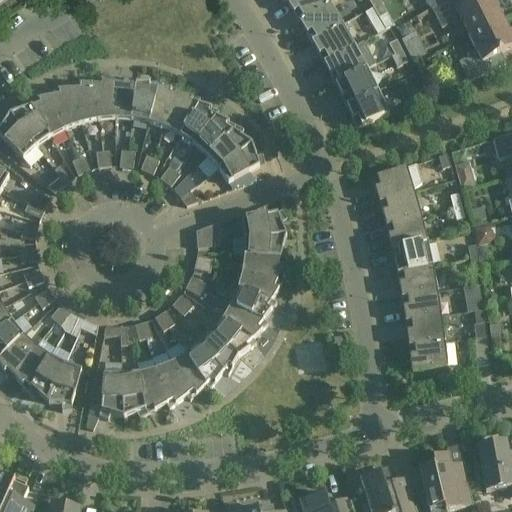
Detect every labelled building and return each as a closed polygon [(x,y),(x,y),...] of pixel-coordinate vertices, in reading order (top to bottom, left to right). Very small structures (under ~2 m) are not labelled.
[(305,23),(330,7),(325,0),(294,0),(291,2),(287,5),(294,16),(293,16),(300,26),(305,23)] [(382,7),(377,0),(367,0),(374,12),(382,7)] [(422,0),(432,13),(432,12),(453,0),(422,0)] [(461,0),(453,0),(432,12),(442,32),(452,27),(455,32),(463,27),(470,40),(503,22),(491,0),(483,0),(466,9),(461,0)] [(25,17),(24,6),(3,6),(3,17),(25,17)] [(317,44),(343,28),(330,7),(305,23),(300,26),(307,37),(306,37),(312,47),(313,47),(317,44)] [(388,17),(382,7),(374,12),(380,22),(388,17)] [(470,61),(460,66),(469,85),(498,73),(492,61),(511,50),(511,40),(503,22),(470,40),(476,52),(467,57),(470,61)] [(343,28),(317,44),(313,47),(320,58),(319,58),(324,68),(325,68),(356,51),(343,28)] [(434,52),(447,46),(440,32),(428,38),(434,52)] [(403,55),(398,44),(390,48),(395,59),(403,55)] [(365,46),(356,51),(325,68),(331,79),(330,80),(336,90),(337,89),(341,87),(368,73),(377,69),(365,46)] [(403,55),(395,59),(392,61),(398,72),(409,67),(403,55)] [(368,73),(341,87),(337,89),(342,101),(347,111),(352,109),(379,96),(372,81),(368,73)] [(133,124),(137,89),(117,82),(115,87),(116,123),(133,124)] [(116,123),(115,87),(94,83),(93,89),(99,125),(116,123)] [(150,127),(160,93),(159,87),(137,89),(133,124),(150,127)] [(99,125),(93,89),(72,88),(72,94),(82,128),(99,125)] [(426,104),(421,92),(413,96),(418,108),(426,104)] [(166,133),(180,100),(181,94),(160,93),(150,127),(166,133)] [(82,128),(72,94),(51,95),(51,101),(66,134),(82,128)] [(390,120),(379,96),(352,109),(347,111),(353,123),(352,123),(357,134),(390,120)] [(181,140),(200,109),(201,104),(180,100),(166,133),(181,140)] [(66,134),(51,101),(31,105),(32,111),(51,142),(66,134)] [(32,111),(31,105),(22,107),(23,114),(11,119),(37,151),(51,142),(32,111)] [(207,135),(218,121),(220,116),(200,109),(181,140),(195,150),(207,135)] [(37,151),(11,119),(3,130),(0,128),(0,140),(24,164),(32,172),(45,160),(37,151)] [(234,135),(236,130),(218,121),(207,135),(195,150),(208,161),(234,135)] [(219,174),(253,148),(242,141),(245,135),(236,130),(234,135),(208,161),(219,174)] [(511,138),(494,144),(499,164),(511,160),(511,138)] [(257,161),(253,148),(219,174),(229,189),(261,171),(266,170),(264,160),(257,161)] [(110,155),(103,156),(106,172),(112,171),(110,155)] [(127,172),(129,156),(122,155),(120,171),(127,172)] [(106,172),(103,156),(97,157),(99,173),(106,172)] [(136,157),(129,156),(127,172),(134,173),(136,157)] [(451,171),(448,159),(439,161),(443,174),(451,171)] [(148,177),(153,162),(147,160),(141,175),(148,177)] [(85,161),(79,164),(85,178),(91,175),(85,161)] [(160,165),(153,162),(148,177),(154,180),(160,165)] [(85,178),(79,164),(73,166),(79,181),(85,178)] [(407,172),(372,183),(375,194),(376,194),(380,206),(386,204),(415,197),(414,192),(422,186),(417,169),(407,172)] [(61,170),(55,175),(61,182),(67,189),(72,185),(61,170)] [(166,188),(176,175),(170,171),(161,184),(166,188)] [(0,196),(1,197),(10,182),(0,175),(0,196)] [(181,179),(176,175),(166,188),(172,192),(181,179)] [(55,198),(67,189),(61,182),(48,193),(55,198)] [(181,203),(191,196),(196,192),(192,187),(177,198),(181,203)] [(199,207),(191,196),(181,203),(187,211),(199,207)] [(422,221),(415,197),(386,204),(380,206),(379,206),(382,217),(383,217),(387,229),(422,221)] [(463,210),(459,198),(451,200),(454,213),(463,210)] [(51,204),(44,199),(37,214),(45,217),(51,204)] [(467,202),(469,227),(480,226),(478,201),(467,202)] [(42,224),(45,217),(37,214),(28,210),(25,216),(42,224)] [(466,222),(463,210),(454,213),(457,225),(466,222)] [(243,225),(245,243),(287,240),(282,227),(288,224),(283,215),(278,218),(243,225)] [(422,221),(387,229),(386,230),(389,241),(389,240),(393,253),(399,252),(428,246),(422,221)] [(222,245),(220,227),(197,236),(198,247),(216,245),(222,245)] [(38,238),(39,231),(24,228),(22,236),(38,238)] [(37,245),(38,238),(22,236),(21,242),(37,245)] [(284,253),(287,240),(245,243),(245,260),(281,262),(287,264),(290,256),(284,253)] [(434,271),(428,246),(399,252),(393,253),(392,253),(394,264),(395,264),(398,277),(434,271)] [(480,262),(477,249),(468,251),(471,263),(480,262)] [(37,259),(37,252),(21,254),(22,261),(37,259)] [(38,266),(37,259),(22,261),(22,267),(38,266)] [(279,283),(287,264),(281,262),(245,260),(243,277),(279,283)] [(213,264),(198,261),(196,267),(212,271),(213,264)] [(482,274),(481,269),(480,262),(471,263),(473,276),(482,274)] [(210,277),(212,271),(196,267),(195,274),(210,277)] [(434,271),(398,277),(397,277),(399,288),(400,288),(402,301),(408,300),(438,296),(434,271)] [(27,285),(42,280),(40,274),(25,279),(27,285)] [(273,304),(284,286),(279,283),(243,277),(239,293),(273,304)] [(30,292),(44,287),(42,280),(27,285),(30,292)] [(207,289),(192,281),(189,288),(203,295),(207,289)] [(200,301),(203,295),(189,288),(186,294),(200,301)] [(39,308),(52,299),(48,293),(35,302),(39,308)] [(278,308),(273,304),(239,293),(232,309),(265,324),(278,308)] [(442,321),(438,296),(408,300),(402,301),(401,301),(403,312),(404,312),(406,325),(442,321)] [(43,314),(56,304),(52,299),(39,308),(43,314)] [(194,311),(182,300),(177,305),(190,315),(194,311)] [(484,315),(482,303),(463,305),(465,318),(475,316),(484,315)] [(185,321),(190,315),(177,305),(173,310),(185,321)] [(269,329),(265,324),(232,309),(224,324),(254,343),(269,329)] [(57,326),(67,314),(61,310),(51,322),(57,326)] [(0,336),(13,327),(4,312),(0,314),(0,336)] [(62,331),(72,319),(67,314),(57,326),(62,331)] [(176,329),(167,315),(161,319),(170,332),(176,329)] [(486,327),(484,315),(475,316),(477,329),(486,327)] [(170,332),(161,319),(155,323),(164,336),(170,332)] [(442,321),(406,325),(405,325),(407,337),(408,337),(409,349),(415,349),(446,347),(442,321)] [(78,342),(82,333),(85,325),(79,323),(71,339),(78,342)] [(257,348),(254,343),(224,324),(213,337),(240,361),(257,348)] [(97,340),(99,331),(85,325),(82,333),(97,340)] [(153,341),(148,326),(142,328),(147,343),(153,341)] [(0,363),(24,340),(13,327),(0,336),(0,363)] [(147,343),(142,328),(135,330),(140,345),(147,343)] [(502,328),(490,330),(492,344),(504,343),(502,328)] [(121,341),(121,332),(106,333),(104,341),(121,341)] [(229,380),(240,361),(213,337),(201,349),(224,377),(229,380)] [(15,380),(37,351),(24,340),(0,363),(0,368),(10,383),(15,380)] [(347,351),(345,340),(334,342),(336,352),(347,351)] [(491,369),(487,341),(475,343),(478,370),(491,369)] [(448,372),(446,347),(415,349),(409,349),(409,350),(410,361),(411,361),(412,375),(448,372)] [(211,394),(224,377),(201,349),(187,359),(206,390),(211,394)] [(32,392),(51,361),(37,351),(15,380),(28,396),(32,392)] [(191,405),(206,390),(187,359),(172,368),(187,401),(191,405)] [(49,408),(66,369),(51,361),(32,392),(28,396),(34,403),(39,399),(49,408)] [(102,415),(100,420),(109,424),(112,418),(125,422),(123,380),(123,368),(106,367),(105,379),(102,415)] [(170,413),(187,401),(172,368),(156,374),(167,409),(170,413)] [(82,375),(66,369),(49,408),(63,409),(63,416),(73,415),(73,409),(82,375)] [(167,409),(156,374),(140,378),(146,413),(149,418),(167,409)] [(146,413),(140,378),(123,380),(125,422),(137,417),(141,423),(149,418),(146,413)] [(511,501),(511,456),(510,457),(508,446),(478,451),(487,495),(509,491),(511,502),(511,501)] [(461,511),(474,509),(464,466),(451,469),(449,458),(434,461),(435,469),(421,472),(429,511),(461,511)] [(415,511),(406,482),(386,488),(381,475),(366,480),(366,482),(361,484),(369,508),(363,510),(363,511),(415,511)] [(35,511),(37,511),(24,506),(29,494),(23,492),(22,493),(15,489),(16,486),(1,479),(0,481),(0,511),(35,511)] [(330,511),(326,496),(301,504),(303,511),(350,511),(348,502),(347,503),(348,508),(336,511),(330,511)]
